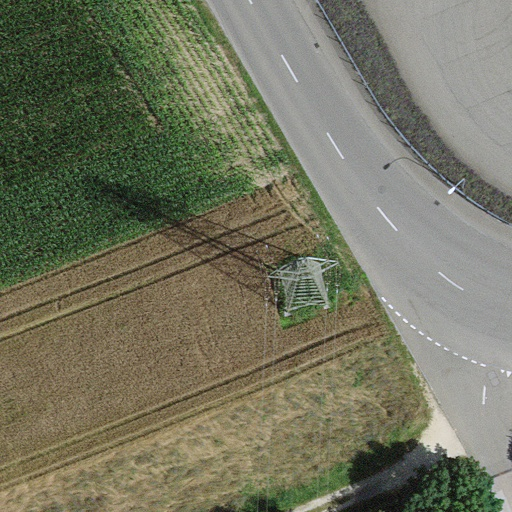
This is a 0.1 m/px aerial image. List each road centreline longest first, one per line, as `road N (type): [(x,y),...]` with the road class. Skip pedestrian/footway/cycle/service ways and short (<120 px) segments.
road 1 (unclassified): [(503,307),(454,286),(415,254),(340,153),(249,0)]
road 2 (unclassified): [(511,509),(488,415),(503,307)]
road 3 (track): [(312,511),(491,444)]
